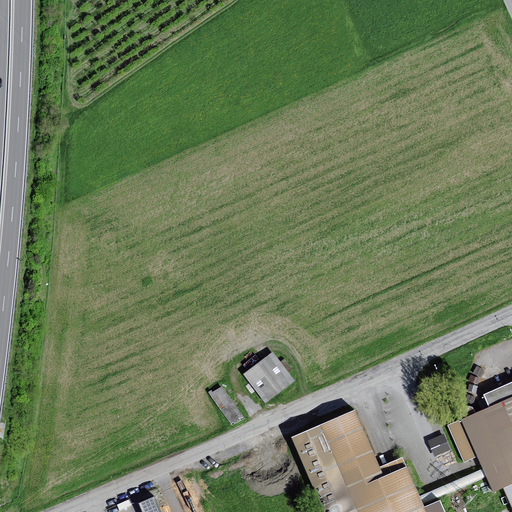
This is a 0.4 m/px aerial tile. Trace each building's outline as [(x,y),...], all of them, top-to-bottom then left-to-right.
[(272,354),(243,375),(264,404),(293,382),(272,354)] [(230,423),(243,416),(225,383),(212,389),(230,423)] [(511,511),(511,383),(483,396),(489,409),(448,427),(464,465),(476,459),(492,494),(502,490),(511,511)] [(354,413),(293,439),(323,511),(442,511),(439,503),(423,510),(401,458),(377,468),(354,413)] [(430,437),(436,454),(452,448),(447,432),(430,437)]
